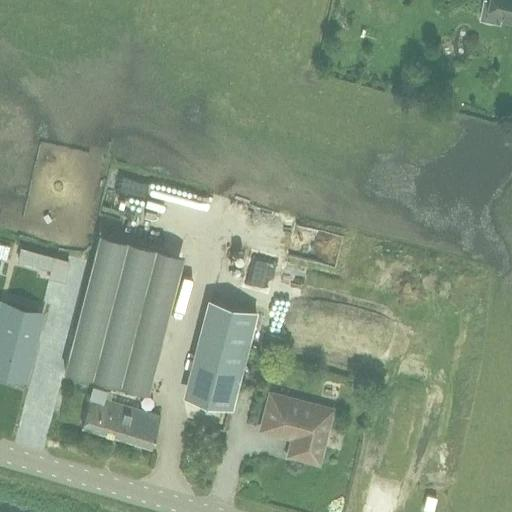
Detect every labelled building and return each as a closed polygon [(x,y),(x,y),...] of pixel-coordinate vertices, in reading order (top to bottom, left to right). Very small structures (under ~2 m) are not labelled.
[(500,17),(511,19),(511,0),(483,0),(480,19),(499,23),(500,17)] [(145,390),(181,254),(99,233),(64,369),(145,390)] [(188,396),(231,408),(257,310),(214,299),(188,396)] [(0,326),(0,373),(21,379),(38,310),(6,302),(0,326)] [(161,414),(103,398),(106,390),(93,387),(91,394),(82,425),(152,445),(161,414)] [(314,406),(271,395),(262,428),(294,437),(289,454),(317,461),(329,416),(313,412),(314,406)] [(424,508),(433,511),(437,497),(427,495),(424,508)]
